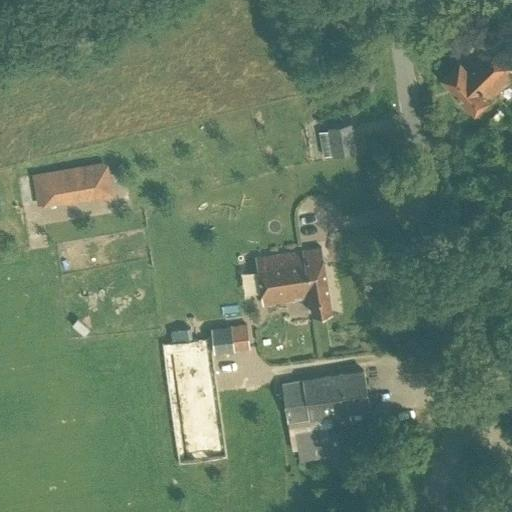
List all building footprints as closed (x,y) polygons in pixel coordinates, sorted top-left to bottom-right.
[(474,114),(489,101),(511,80),(511,71),(482,41),(459,62),(441,79),(474,114)] [(334,156),(355,152),(350,125),(330,128),(330,130),(319,132),(323,157),(334,155),(334,156)] [(104,164),(36,176),(41,203),(42,203),(42,206),(86,198),(84,186),(107,182),(104,164)] [(331,311),(321,248),(255,258),(263,306),(310,298),(313,314),(331,311)] [(246,323),(232,325),(235,351),(250,349),(246,323)] [(177,465),(227,458),(211,336),(161,342),(177,465)] [(309,420),(371,411),(364,369),(302,379),(281,383),(287,423),(309,419),(309,420)] [(299,461),(332,457),(330,445),(346,443),(343,424),(294,431),(299,461)]
